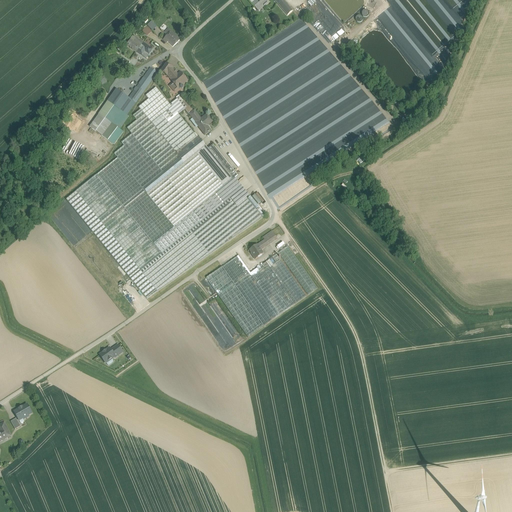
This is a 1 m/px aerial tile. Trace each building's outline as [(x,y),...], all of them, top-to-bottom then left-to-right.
[(267,0),(262,0),(254,6),(258,12),(269,3),(267,0)] [(287,4),(282,0),(276,0),(275,1),(281,9),(287,4)] [(287,4),(281,9),(287,15),(292,11),(287,4)] [(370,4),(365,9),(368,13),(374,9),(370,4)] [(146,25),(152,31),(156,26),(151,21),(146,25)] [(147,27),(142,31),(147,37),(152,32),(147,27)] [(180,40),(168,28),(164,33),(167,36),(163,40),(167,43),(168,42),(173,47),(180,40)] [(143,43),(134,37),(132,40),(128,46),(129,47),(129,48),(130,49),(131,48),(131,49),(133,50),(137,52),(143,43)] [(143,43),(137,52),(146,59),(152,50),(143,43)] [(173,69),(166,64),(161,71),(167,76),(168,75),(172,69),(173,69)] [(123,106),(120,110),(127,115),(157,73),(150,68),(129,98),(123,106)] [(181,73),(178,75),(176,74),(176,73),(174,71),(172,69),(168,75),(172,80),(171,81),(173,83),(170,86),(173,90),(176,87),(178,89),(179,88),(180,89),(181,89),(183,88),(183,86),(182,85),(188,81),(181,73)] [(154,83),(149,91),(132,116),(128,126),(135,134),(136,136),(153,123),(162,116),(173,106),(171,104),(154,83)] [(129,98),(117,90),(111,97),(117,101),(123,106),(129,98)] [(188,105),(181,95),(177,99),(184,109),(185,108),(188,105)] [(111,97),(99,115),(105,119),(117,101),(111,97)] [(177,99),(171,104),(173,106),(162,116),(168,124),(179,114),(185,109),(185,108),(184,109),(177,99)] [(105,119),(99,115),(90,127),(102,136),(120,110),(123,106),(117,101),(105,119)] [(188,105),(185,108),(185,109),(189,115),(190,115),(194,111),(188,105)] [(120,110),(102,136),(115,145),(123,133),(119,130),(129,116),(127,115),(120,110)] [(201,119),(194,111),(190,115),(195,122),(194,123),(196,125),(197,125),(205,135),(210,131),(206,127),(213,122),(207,114),(201,119)] [(197,137),(179,114),(168,124),(186,146),(197,137)] [(186,146),(168,124),(162,116),(153,123),(177,153),(178,153),(183,148),(186,146)] [(177,153),(153,123),(136,136),(135,137),(163,171),(181,157),(178,154),(177,154),(176,153),(177,153)] [(163,171),(135,137),(136,136),(135,134),(119,146),(121,149),(115,153),(118,158),(143,188),(163,171)] [(186,146),(183,148),(187,153),(201,141),(198,136),(197,137),(186,146)] [(143,188),(147,194),(147,193),(167,178),(175,171),(185,163),(205,147),(206,146),(201,141),(187,153),(181,157),(163,171),(143,188)] [(236,173),(213,145),(208,149),(230,178),(236,173)] [(208,149),(205,147),(185,163),(212,196),(232,180),(230,178),(208,149)] [(232,158),(237,154),(231,147),(226,151),(232,158)] [(187,153),(183,148),(178,153),(177,153),(176,153),(177,154),(178,154),(181,157),(187,153)] [(147,194),(143,188),(118,158),(97,175),(153,244),(174,227),(147,193),(147,194)] [(212,196),(185,163),(175,171),(167,178),(194,211),(212,196)] [(243,188),(162,254),(153,244),(97,175),(76,192),(157,292),(262,218),(246,198),(249,196),(243,188)] [(167,178),(147,193),(174,227),(194,211),(167,178)] [(174,227),(153,244),(162,254),(243,188),(234,178),(232,180),(212,196),(194,211),(174,227)] [(157,292),(76,192),(66,200),(147,299),(157,292)] [(272,231),(263,238),(264,240),(261,243),(264,248),(278,239),(272,231)] [(257,245),(250,250),(253,255),(252,256),(255,260),(263,254),(261,251),(264,248),(261,243),(257,245)] [(229,263),(207,278),(248,337),(318,287),(288,245),(251,272),(239,255),(229,263)] [(118,346),(111,351),(115,357),(123,352),(118,346)] [(109,348),(106,351),(106,350),(103,353),(100,355),(105,363),(115,357),(111,351),(109,348)] [(23,407),(18,409),(18,410),(14,412),(19,421),(23,419),(24,420),(29,417),(28,416),(32,413),(27,405),(23,407)] [(16,419),(11,422),(15,430),(21,426),(16,419)] [(4,423),(0,425),(0,426),(2,430),(0,431),(0,441),(11,436),(4,423)]
